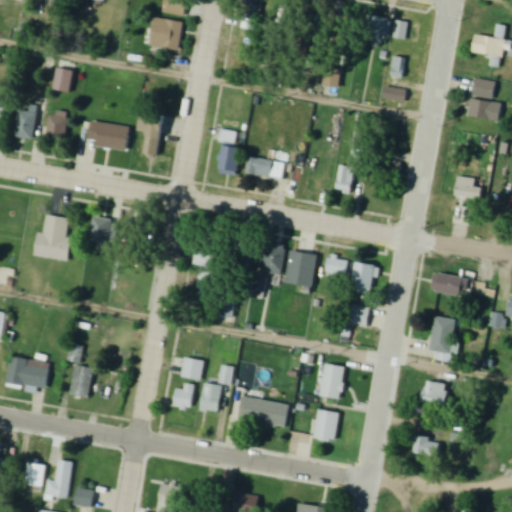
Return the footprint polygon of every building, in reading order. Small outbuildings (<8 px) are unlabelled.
[(166,0),(164,11),(184,15),(187,0),(166,0)] [(247,0),(241,29),(257,32),(263,0),(247,0)] [(387,41),(393,21),(373,16),(364,46),(378,50),(381,39),(387,41)] [(152,48),(180,52),(184,23),(156,18),(152,48)] [(394,38),(406,41),(410,24),(398,21),(394,38)] [(476,36),(475,56),(511,58),(511,40),(506,40),(506,26),(498,26),(497,37),(476,36)] [(392,80),(404,81),(407,59),(395,57),(392,80)] [(325,89),(341,90),(343,65),(328,64),(325,89)] [(74,72),(59,69),(55,89),(71,92),(74,72)] [(497,86),(475,83),(469,118),(501,123),(504,104),(494,103),(497,86)] [(410,92),(386,87),(384,101),(408,105),(410,92)] [(38,114),(21,110),(15,137),(32,141),(38,114)] [(70,112),(52,111),(50,139),(68,140),(70,112)] [(160,156),(167,115),(146,111),(143,130),(150,132),(146,154),(160,156)] [(132,128),(93,122),(89,144),(128,150),(132,128)] [(240,176),(243,148),(225,146),(222,174),(240,176)] [(287,163),(249,159),(248,176),(285,181),(287,163)] [(404,164),(387,161),(384,177),(400,181),(404,164)] [(357,168),(341,166),(337,194),(352,196),(357,168)] [(477,179),(458,177),(454,226),(467,227),(470,200),(482,201),(484,189),(476,188),(477,179)] [(36,258),(70,262),(73,240),(68,239),(71,220),(47,216),(45,235),(40,234),(36,258)] [(94,242),(112,242),(113,219),(95,219),(94,242)] [(270,275),(283,277),(287,247),(269,245),(265,275),(255,273),(253,290),(267,292),(270,275)] [(196,269),(221,269),(221,251),(196,251),(196,269)] [(253,253),(243,251),(241,268),(251,269),(253,253)] [(314,288),(319,256),(292,252),(287,284),(314,288)] [(326,275),(347,279),(351,263),(330,258),(326,275)] [(374,293),(379,267),(358,263),(353,289),(374,293)] [(198,297),(216,299),(218,274),(201,272),(198,297)] [(471,280),(442,275),(438,294),(468,299),(471,280)] [(371,309),(353,307),(352,326),(370,327),(371,309)] [(0,340),(4,341),(9,315),(0,313),(0,340)] [(438,360),(452,362),(456,320),(436,318),(432,352),(438,353),(438,360)] [(8,384),(48,390),(52,364),(13,358),(8,384)] [(183,379),(203,381),(205,361),(185,359),(183,379)] [(322,397),(342,401),(348,368),(327,364),(322,397)] [(96,370),(78,366),(71,396),(89,400),(96,370)] [(424,406),(448,408),(450,384),(427,382),(424,406)] [(178,390),(176,408),(194,409),(196,386),(185,384),(185,391),(178,390)] [(221,414),(224,386),(205,385),(203,413),(221,414)] [(240,419),(287,428),(291,407),(245,398),(240,419)] [(315,440),(336,444),(342,414),(321,410),(315,440)] [(437,437),(415,438),(416,457),(438,455),(437,437)] [(56,483),(48,482),(46,498),(68,501),(74,463),(60,461),(56,483)] [(47,466),(29,463),(24,486),(43,490),(47,466)] [(159,511),(178,511),(183,488),(164,485),(159,511)] [(77,509),(95,509),(95,490),(77,490),(77,509)] [(259,511),(261,499),(234,494),(230,511),(259,511)]
